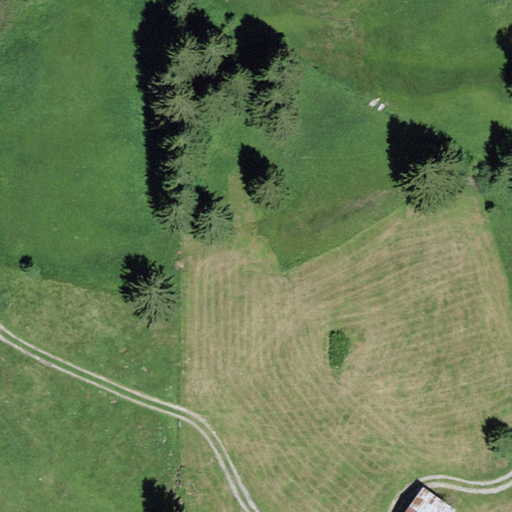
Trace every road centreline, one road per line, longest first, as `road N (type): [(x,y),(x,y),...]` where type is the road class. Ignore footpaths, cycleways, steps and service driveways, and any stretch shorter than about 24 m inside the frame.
road 1 (track): [(252,511),(198,422),(0,330)]
road 2 (track): [(511,478),(491,487),(421,484),(393,511)]
